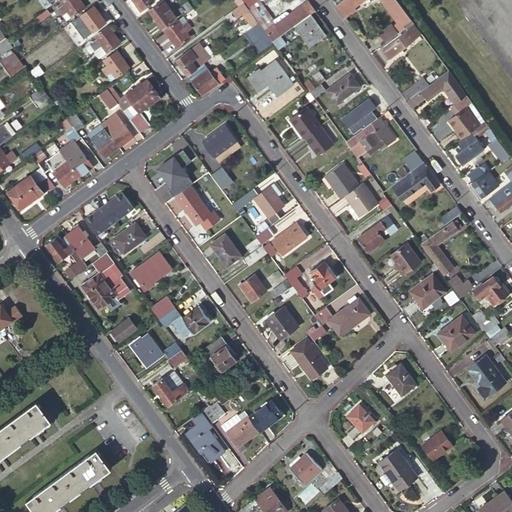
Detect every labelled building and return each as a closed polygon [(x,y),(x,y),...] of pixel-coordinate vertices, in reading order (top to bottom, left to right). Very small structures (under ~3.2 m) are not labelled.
[(87,7),(81,0),(61,0),(65,5),(60,8),(65,15),(66,15),(69,19),(87,7)] [(132,0),(141,12),(155,2),(153,0),(132,0)] [(170,9),(164,0),(162,0),(150,10),(162,27),(172,20),(177,17),(170,9)] [(259,22),(273,40),(294,25),(310,14),(315,10),(308,0),(290,14),(288,11),(285,11),(273,20),(258,0),(249,7),(252,12),(259,22)] [(345,0),(338,6),(346,17),(352,12),(351,10),(355,7),(364,0),(345,0)] [(396,0),(379,0),(402,30),(412,22),(396,0)] [(249,7),(245,2),(232,12),(237,18),(243,14),(253,27),(259,22),(252,12),(249,7)] [(107,23),(95,6),(82,16),(85,20),(78,26),(86,37),(107,23)] [(310,14),(294,25),(309,45),(325,34),(310,14)] [(183,28),(178,20),(165,30),(177,47),(191,38),(188,34),(192,31),(188,25),(183,28)] [(412,22),(402,30),(397,34),(398,36),(382,48),(390,59),(421,35),(412,22)] [(72,23),(61,32),(66,39),(77,30),(72,23)] [(122,43),(109,26),(96,36),(99,39),(94,43),(104,56),(122,43)] [(8,39),(2,32),(0,33),(0,52),(3,56),(12,49),(14,47),(8,39)] [(196,46),(177,60),(188,75),(203,64),(210,59),(203,48),(199,51),(196,46)] [(378,48),(374,52),(378,56),(382,53),(378,48)] [(3,56),(0,57),(0,59),(2,62),(15,53),(12,49),(3,56)] [(131,69),(119,52),(106,62),(109,67),(104,70),(109,76),(113,73),(118,79),(131,69)] [(15,53),(2,62),(12,76),(25,67),(15,53)] [(279,96),(294,84),(276,60),(263,70),(262,68),(249,77),(261,91),(270,84),(279,96)] [(204,95),(225,80),(220,72),(213,77),(203,64),(188,75),(204,95)] [(130,83),(141,75),(137,69),(126,78),(130,83)] [(466,96),(448,71),(429,85),(407,102),(413,108),(426,99),(427,100),(443,88),(445,91),(455,104),(466,96)] [(336,103),(359,86),(350,74),(327,91),(336,103)] [(424,78),(402,95),(407,102),(429,85),(424,78)] [(135,104),(156,88),(149,79),(128,94),(135,104)] [(309,79),(304,83),(310,91),(315,88),(309,79)] [(315,88),(310,91),(314,98),(326,90),(321,83),(315,88)] [(44,87),(32,96),(40,107),(52,98),(44,87)] [(162,97),(156,88),(135,104),(141,112),(162,97)] [(429,103),(445,91),(443,88),(427,100),(429,103)] [(112,94),(108,89),(101,94),(112,110),(119,104),(117,101),(112,94)] [(116,91),(112,94),(117,101),(122,98),(116,91)] [(471,103),(466,96),(455,104),(451,108),(456,115),(466,107),(471,103)] [(125,111),(140,133),(151,125),(141,112),(135,104),(125,111)] [(297,130),(304,139),(305,138),(321,126),(307,107),(290,120),(295,127),(297,126),(299,129),(297,130)] [(479,126),(466,107),(456,115),(451,119),(459,129),(457,131),(462,138),(479,126)] [(74,127),(78,132),(85,127),(76,113),(68,118),(74,127)] [(104,125),(120,147),(134,137),(118,115),(104,125)] [(345,140),(350,147),(356,155),(365,149),(382,137),(385,134),(377,123),(382,119),(379,115),(345,140)] [(383,121),(382,119),(377,123),(385,134),(382,137),(384,140),(386,143),(395,137),(385,123),(383,121)] [(459,129),(451,119),(449,120),(457,131),(459,129)] [(87,131),(90,135),(104,125),(101,121),(87,131)] [(9,122),(0,128),(0,132),(4,138),(0,141),(0,145),(1,147),(14,137),(13,135),(17,133),(9,122)] [(489,128),(485,122),(477,129),(481,134),(484,132),(489,128)] [(106,157),(120,147),(104,125),(90,135),(106,157)] [(215,157),(237,141),(227,126),(205,142),(215,157)] [(321,126),(305,138),(318,157),(335,145),(321,126)] [(489,128),(484,132),(491,142),(497,138),(489,128)] [(464,165),(485,149),(473,132),(458,143),(463,150),(457,155),(464,165)] [(384,140),(382,137),(365,149),(368,152),(384,140)] [(489,144),(502,162),(510,156),(497,138),(491,142),(489,144)] [(242,147),(237,141),(215,157),(220,163),(242,147)] [(26,164),(34,157),(42,151),(37,144),(21,157),(26,164)] [(68,160),(80,176),(94,166),(78,144),(71,148),(75,154),(68,160)] [(2,149),(0,150),(0,172),(19,159),(14,151),(8,155),(2,149)] [(411,170),(424,161),(415,149),(402,158),(411,170)] [(66,187),(80,176),(68,160),(64,162),(60,157),(50,164),(46,157),(48,156),(43,150),(42,151),(34,157),(45,173),(52,168),(66,187)] [(170,191),(175,197),(177,196),(190,186),(194,183),(190,177),(181,165),(185,162),(179,154),(163,166),(166,169),(162,172),(174,188),(170,191)] [(210,171),(200,157),(195,160),(206,175),(210,171)] [(439,181),(424,161),(411,170),(408,172),(401,177),(391,184),(402,199),(425,182),(429,189),(439,181)] [(326,177),(342,199),(346,197),(360,186),(344,163),(326,177)] [(401,177),(408,172),(403,166),(397,171),(401,177)] [(474,181),(484,174),(479,167),(469,175),(474,181)] [(213,175),(222,188),(232,181),(223,168),(213,175)] [(489,171),(473,183),(483,197),(499,185),(489,171)] [(10,191),(16,200),(39,183),(33,175),(10,191)] [(39,183),(16,200),(23,209),(49,189),(51,191),(55,188),(47,177),(39,183)] [(440,183),(439,181),(429,189),(431,190),(440,183)] [(511,181),(490,198),(501,213),(511,205),(511,181)] [(360,186),(346,197),(362,218),(380,204),(364,183),(360,186)] [(190,186),(177,196),(198,225),(202,222),(207,230),(221,219),(216,212),(212,215),(196,194),(196,195),(190,186)] [(261,195),(256,188),(234,204),(239,211),(256,199),(273,223),(280,218),(276,213),(283,208),(281,205),(284,202),(272,187),(261,195)] [(104,206),(115,221),(134,208),(123,193),(110,202),(112,203),(106,207),(105,206),(104,206)] [(115,221),(104,206),(105,208),(99,212),(98,210),(86,220),(97,235),(115,221)] [(449,222),(462,212),(458,206),(445,216),(449,222)] [(379,235),(393,225),(388,217),(359,238),(370,253),(385,242),(379,235)] [(293,249),(309,237),(298,223),(297,224),(293,219),(283,226),(286,231),(282,234),(293,249)] [(428,252),(436,246),(459,230),(458,229),(461,227),(457,220),(454,223),(453,222),(422,244),(428,252)] [(124,252),(146,236),(136,222),(114,239),(124,252)] [(80,228),(67,236),(82,258),(95,248),(94,247),(80,228)] [(264,242),(269,238),(265,233),(261,237),(264,242)] [(229,267),(243,256),(227,234),(212,245),(229,267)] [(67,272),(72,278),(88,266),(82,258),(67,236),(63,239),(60,235),(48,244),(47,245),(61,264),(72,255),(78,264),(67,272)] [(108,251),(101,241),(94,247),(95,248),(101,256),(106,252),(108,251)] [(397,264),(405,275),(422,262),(408,244),(392,257),(397,264)] [(251,267),(269,253),(264,246),(246,260),(251,267)] [(430,256),(438,250),(436,246),(428,252),(430,256)] [(452,269),(438,250),(430,256),(444,275),(452,269)] [(151,281),(171,266),(160,251),(131,272),(145,291),(154,285),(151,281)] [(112,261),(106,252),(101,256),(93,262),(99,271),(87,280),(86,280),(85,280),(83,281),(82,281),(81,283),(81,285),(82,287),(83,288),(85,288),(86,289),(95,301),(95,303),(95,304),(95,305),(96,306),(97,307),(98,308),(100,308),(102,308),(103,307),(104,305),(105,303),(115,296),(118,300),(130,291),(109,263),(112,261)] [(338,277),(329,266),(326,269),(322,264),(312,272),(315,277),(313,278),(318,284),(322,290),(330,283),(338,277)] [(403,276),(405,275),(397,264),(395,265),(403,276)] [(304,274),(298,266),(286,275),(289,280),(293,285),(303,298),(308,294),(298,279),(304,274)] [(253,301),(268,290),(257,274),(241,285),(253,301)] [(490,306),(505,295),(498,285),(499,284),(498,283),(499,280),(496,276),(494,276),(493,275),(482,284),(480,282),(474,287),(470,290),(478,299),(483,296),(490,306)] [(424,309),(447,293),(435,276),(429,280),(428,280),(416,288),(417,289),(412,293),(424,309)] [(449,282),(460,297),(470,290),(474,287),(468,280),(464,283),(458,276),(449,282)] [(277,297),(293,285),(289,280),(272,292),(277,297)] [(334,289),(330,283),(322,290),(326,295),(334,289)] [(322,290),(318,284),(313,287),(321,299),(326,295),(322,290)] [(159,319),(175,308),(167,298),(152,310),(159,319)] [(334,320),(325,308),(315,316),(322,325),(324,328),(330,324),(341,340),(371,317),(360,301),(334,320)] [(0,329),(13,320),(14,323),(24,315),(15,305),(7,311),(1,304),(0,304),(0,329)] [(182,318),(175,308),(159,319),(165,326),(172,321),(183,336),(191,330),(194,334),(211,322),(199,306),(182,318)] [(282,339),(299,326),(285,307),(267,320),(282,339)] [(478,311),(472,315),(476,320),(485,333),(496,325),(497,324),(490,314),(484,319),(478,311)] [(452,350),(476,333),(463,317),(440,334),(452,350)] [(119,345),(138,331),(130,319),(110,333),(119,345)] [(327,332),(324,328),(322,325),(310,334),(315,341),(327,332)] [(489,338),(494,344),(509,333),(505,327),(489,338)] [(147,365),(162,354),(148,335),(134,346),(147,365)] [(234,353),(223,336),(207,346),(223,371),(238,361),(233,354),(234,353)] [(312,379),(328,367),(319,355),(321,353),(315,344),(312,346),(307,340),(293,350),(297,356),(297,357),(312,379)] [(164,351),(169,357),(181,348),(176,342),(164,351)] [(186,364),(190,361),(189,359),(181,348),(169,357),(166,359),(172,367),(182,359),(186,364)] [(485,385),(483,387),(480,389),(486,398),(508,383),(489,356),(470,369),(480,383),(482,381),(485,385)] [(402,396),(417,386),(402,364),(387,375),(402,396)] [(172,389),(183,382),(173,369),(163,376),(172,389)] [(188,389),(183,382),(172,389),(163,376),(153,383),(168,404),(188,389)] [(37,401),(0,428),(0,458),(52,420),(37,401)] [(226,412),(218,401),(204,411),(212,423),(226,412)] [(251,417),(261,431),(283,415),(273,401),(251,417)] [(363,432),(375,421),(360,404),(348,415),(363,432)] [(204,411),(203,410),(194,417),(198,423),(188,431),(197,444),(200,442),(212,460),(225,450),(210,429),(214,426),(212,423),(204,411)] [(251,417),(249,415),(243,420),(238,414),(222,426),(238,448),(241,452),(246,449),(243,444),(261,431),(251,417)] [(511,433),(511,415),(503,421),(511,433)] [(436,461),(455,447),(444,432),(424,446),(436,461)] [(97,449),(27,500),(36,511),(51,511),(112,468),(97,449)] [(401,491),(419,478),(399,451),(382,463),(401,491)] [(315,475),(322,468),(307,452),(301,458),(299,455),(289,464),(290,468),(303,482),(313,473),(315,475)] [(342,475),(339,472),(329,481),(334,486),(343,477),(342,475)] [(266,511),(287,511),(288,511),(271,487),(256,498),(266,511)] [(484,511),(511,511),(511,498),(507,492),(482,509),(484,511)] [(326,511),(349,511),(340,499),(325,510),(326,511)] [(198,511),(191,502),(178,511),(198,511)]
